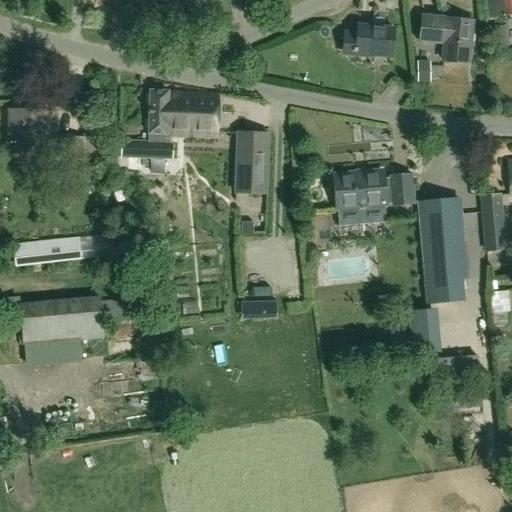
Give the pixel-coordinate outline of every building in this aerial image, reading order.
[(343,52),(358,53),(358,58),(372,59),(372,55),(391,57),(394,29),(373,27),(376,0),(375,0),(372,30),(359,29),(361,0),(360,0),(357,35),(345,34),(343,52)] [(511,0),(484,0),(486,19),(503,17),(503,26),(511,24),(511,0)] [(450,16),(448,8),(439,10),(441,18),(450,16)] [(468,64),(472,23),(422,18),(420,41),(445,44),(443,61),(468,64)] [(429,84),(429,63),(416,63),(417,84),(429,84)] [(169,92),(151,91),(149,144),(122,143),(121,158),(172,160),(173,144),(166,144),(166,135),(216,137),(218,96),(169,94),(169,92)] [(47,153),(63,153),(63,161),(84,160),(98,160),(98,139),(85,139),(85,138),(63,138),(63,141),(54,141),(54,114),(47,114),(10,113),(10,146),(15,146),(15,153),(47,153)] [(268,135),(238,134),(236,194),(266,195),(268,135)] [(414,204),(411,176),(391,178),(391,180),(383,181),(382,172),(334,176),(337,211),(414,204)] [(506,251),(501,194),(479,196),(484,253),(506,251)] [(428,303),(461,300),(460,280),(466,280),(459,200),(419,203),(428,303)] [(253,222),(241,222),(241,234),(253,234),(253,222)] [(14,267),(135,255),(133,232),(12,244),(14,267)] [(509,311),(507,290),(490,292),(492,313),(509,311)] [(100,298),(20,304),(19,298),(6,299),(9,332),(22,331),(25,367),(82,363),(80,341),(103,339),(101,323),(126,321),(124,299),(100,301),(100,298)] [(265,301),(265,319),(277,319),(276,301),(265,301)] [(433,314),(409,316),(414,362),(438,360),(433,314)] [(141,325),(122,330),(126,344),(145,339),(141,325)] [(432,386),(479,382),(477,359),(430,362),(432,386)] [(481,392),(424,397),(426,416),(459,413),(458,409),(482,407),(481,392)]
